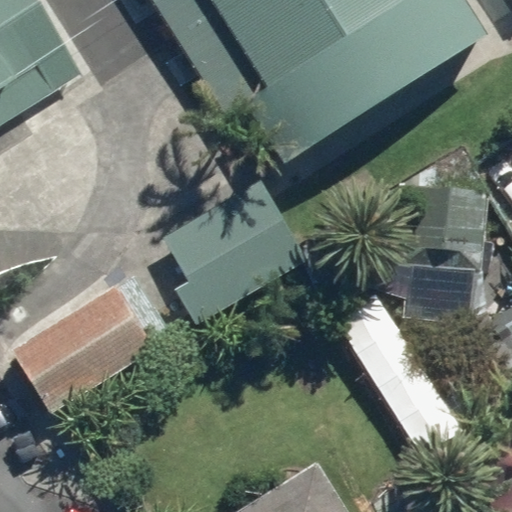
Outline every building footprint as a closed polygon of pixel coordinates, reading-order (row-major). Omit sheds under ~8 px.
[(467,43),(437,0),(148,0),(268,177),(467,43)] [(0,84),(32,64),(0,15),(0,84)] [(253,192),(159,243),(203,323),(296,272),(253,192)] [(135,278),(7,354),(45,417),(173,340),(135,278)] [(372,291),(321,319),(406,471),(456,442),(372,291)] [(511,511),(511,429),(452,473),(480,511),(511,511)] [(233,511),(333,511),(305,467),(233,511)]
